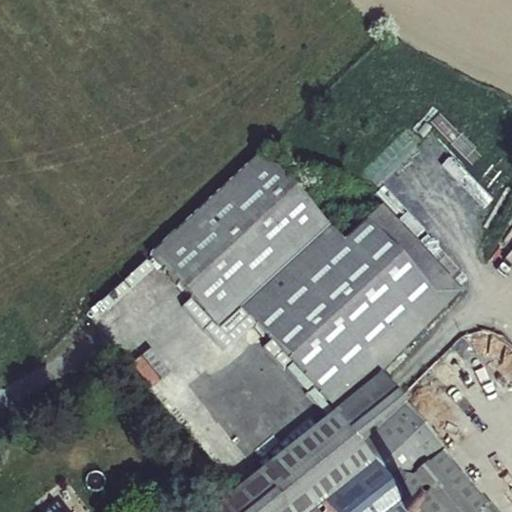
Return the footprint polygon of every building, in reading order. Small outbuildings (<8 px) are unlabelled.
[(270,143),(149,255),(214,326),(241,301),(254,320),(352,231),(270,143)] [(381,203),(352,231),(254,320),(339,410),(381,371),(464,293),(381,203)] [(511,293),(511,258),(508,255),(491,271),(511,293)] [(205,407),(215,399),(225,411),(276,370),(266,358),(217,397),(199,375),(187,385),(205,407)] [(492,511),(381,371),(339,410),(210,511),(492,511)]
